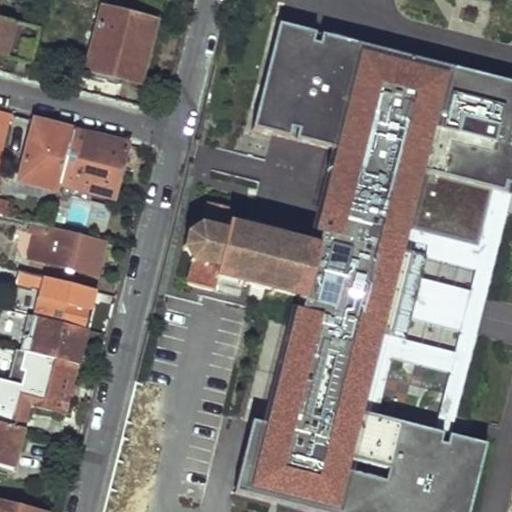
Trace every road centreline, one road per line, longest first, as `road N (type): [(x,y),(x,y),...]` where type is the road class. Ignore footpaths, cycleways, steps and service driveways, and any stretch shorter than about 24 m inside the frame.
road 1 (residential): [(85,511),(180,135)]
road 2 (unknown): [(135,315),(191,334),(197,348),(167,511)]
road 3 (residential): [(0,88),(180,135)]
road 4 (residential): [(180,135),(210,0)]
